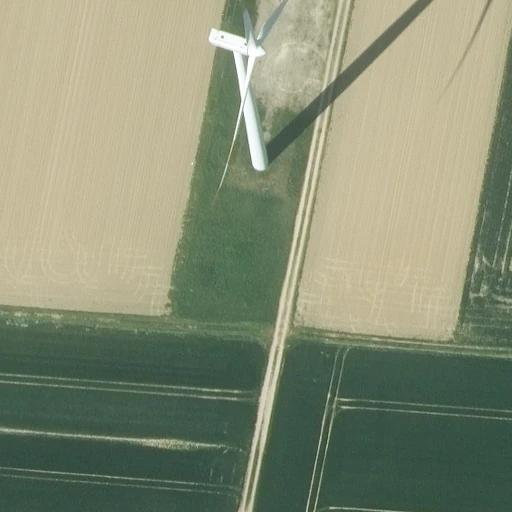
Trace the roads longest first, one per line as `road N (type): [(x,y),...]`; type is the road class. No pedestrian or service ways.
road 1 (track): [(511,355),(0,316)]
road 2 (track): [(252,511),(323,119)]
road 3 (track): [(279,111),(323,119),(346,0)]
